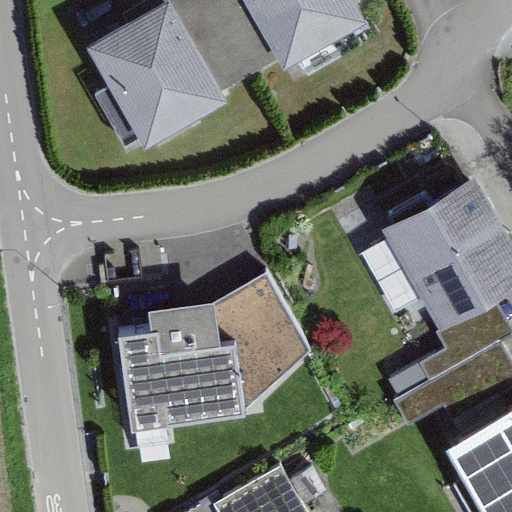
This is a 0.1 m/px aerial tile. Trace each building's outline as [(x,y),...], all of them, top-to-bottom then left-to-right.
[(139,0),(88,30),(148,134),(232,85),(229,80),(283,49),(286,53),(369,6),(365,0),(139,0)] [(511,277),(511,223),(477,162),(383,215),(392,229),(364,244),(399,305),(426,290),(441,318),(511,277)] [(150,294),(153,313),(119,319),(133,413),(247,397),(314,341),(270,263),(218,293),(217,285),(150,294)] [(511,322),(495,291),(438,323),(447,339),(420,354),(431,374),(503,334),(511,328),(511,322)] [(511,381),(511,350),(503,334),(431,374),(396,394),(410,419),(442,401),(451,416),(511,381)] [(511,511),(511,392),(448,429),(495,511),(511,511)] [(315,511),(282,455),(215,494),(225,511),(315,511)]
